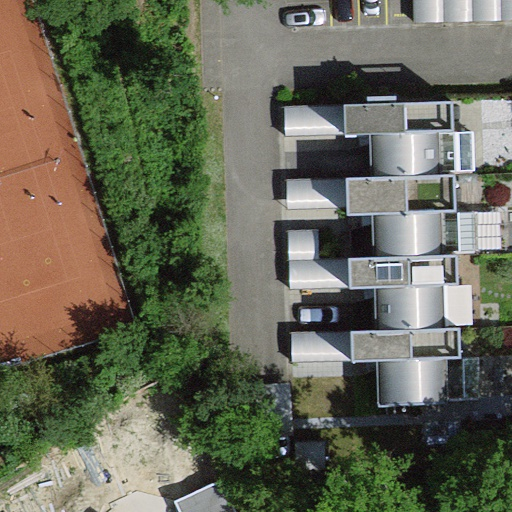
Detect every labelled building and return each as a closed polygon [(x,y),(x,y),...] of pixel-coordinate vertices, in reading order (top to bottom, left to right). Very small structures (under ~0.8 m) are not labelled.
[(413,0),(415,22),(448,21),(446,0),(413,0)] [(475,21),(474,0),(446,0),(448,21),(475,21)] [(505,20),(504,0),(474,0),(475,21),(505,20)] [(456,132),(455,102),(439,103),(347,106),(349,136),(373,136),(441,133),(456,132)] [(287,137),(349,136),(347,106),(287,108),(287,137)] [(456,132),(441,133),(443,173),(457,172),(476,172),(473,132),(456,132)] [(375,177),(443,173),(441,133),(373,136),(375,177)] [(375,177),(349,178),(351,210),(351,216),(376,215),(443,213),(459,212),(457,172),(443,173),(375,177)] [(351,210),(349,178),(291,179),(292,212),(351,210)] [(459,212),(443,213),(446,254),(461,253),(478,253),(476,212),(459,212)] [(446,254),(443,213),(376,215),(377,258),(446,254)] [(292,260),(321,260),(320,231),(292,232),(292,260)] [(461,285),(461,253),(446,254),(377,258),(351,259),(352,289),(378,288),(445,286),(461,285)] [(293,289),(352,289),(351,259),(321,260),(292,260),(293,289)] [(447,329),(445,286),(378,288),(379,332),(447,329)] [(463,360),(462,329),(447,329),(379,332),(352,332),(355,361),(379,361),(447,360),(463,360)] [(355,361),(352,332),(295,334),(295,363),(355,361)] [(482,359),(463,360),(447,360),(449,401),(483,400),(482,359)] [(449,401),(447,360),(379,361),(381,407),(449,405),(449,401)] [(200,511),(232,496),(197,423),(142,451),(173,511),(200,511)] [(329,471),(327,441),(297,442),(298,472),(329,471)]
